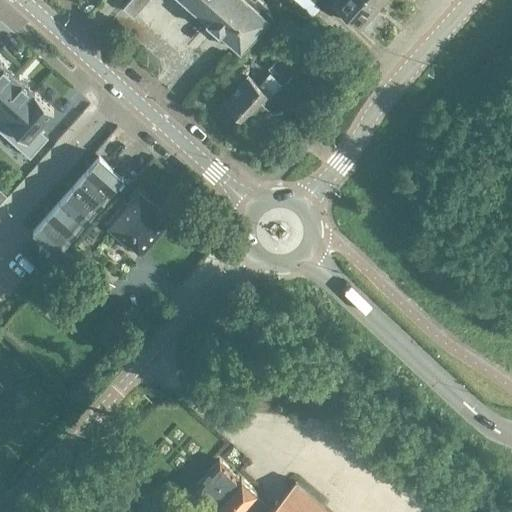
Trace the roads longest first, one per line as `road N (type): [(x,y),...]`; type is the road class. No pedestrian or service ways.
road 1 (tertiary): [(9,511),(194,305),(250,256)]
road 2 (tertiary): [(511,438),(470,409),(308,255)]
road 3 (tertiary): [(306,203),(474,0)]
road 4 (residential): [(129,94),(0,234)]
road 5 (tertiary): [(250,205),(129,94)]
road 6 (tertiary): [(129,94),(24,0)]
